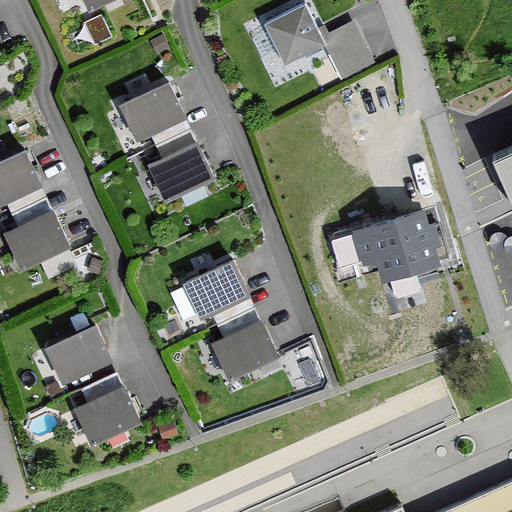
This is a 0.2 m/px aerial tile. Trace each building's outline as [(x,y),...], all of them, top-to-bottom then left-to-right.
[(102,0),(71,0),(77,12),(102,0)] [(323,44),(302,3),(265,22),(286,63),(323,44)] [(187,119),(169,81),(118,105),(136,143),(187,119)] [(215,180),(197,142),(146,166),(164,204),(215,180)] [(0,201),(33,186),(15,149),(0,155),(0,201)] [(511,149),(494,157),(511,195),(511,149)] [(438,264),(421,209),(352,230),(353,234),(332,240),(340,268),(361,261),(362,265),(379,260),(384,279),(393,276),(399,295),(417,289),(412,273),(438,264)] [(62,248),(44,210),(0,231),(0,248),(11,272),(62,248)] [(252,301),(234,263),(184,287),(202,325),(252,301)] [(101,362),(83,324),(33,348),(51,386),(101,362)] [(280,361),(262,324),(211,348),(229,385),(280,361)] [(130,424),(112,386),(62,410),(80,448),(130,424)] [(511,511),(511,474),(457,498),(463,511),(511,511)]
